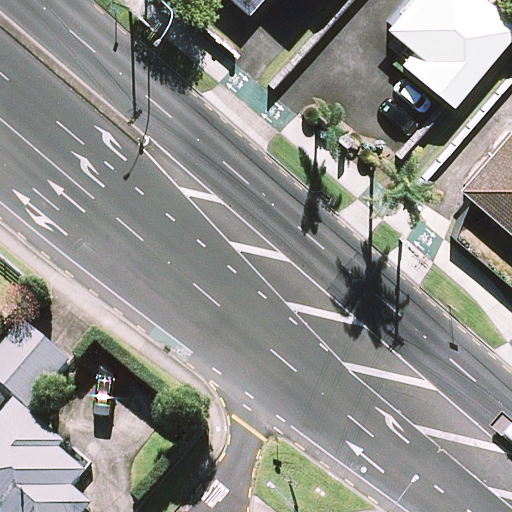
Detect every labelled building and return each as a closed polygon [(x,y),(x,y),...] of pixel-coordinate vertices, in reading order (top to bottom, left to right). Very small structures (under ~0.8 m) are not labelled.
[(254,0),(229,0),(244,12),(254,0)] [(405,0),(384,27),(410,48),(398,63),(447,103),(510,25),(479,0),(405,0)] [(511,128),(458,190),(511,236),(511,128)] [(69,372),(24,333),(0,360),(0,389),(31,416),(69,372)] [(89,479),(21,415),(0,437),(0,511),(87,511),(72,498),(89,479)]
